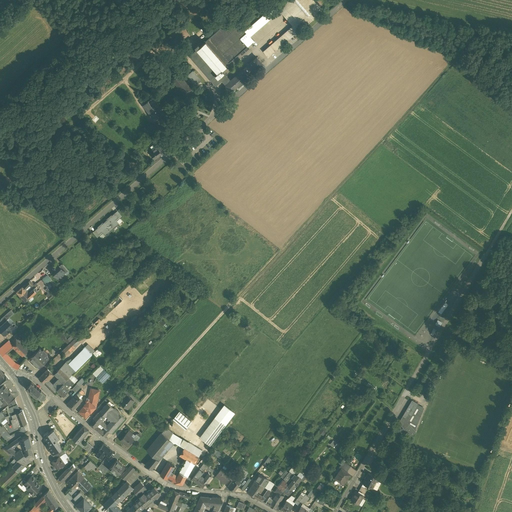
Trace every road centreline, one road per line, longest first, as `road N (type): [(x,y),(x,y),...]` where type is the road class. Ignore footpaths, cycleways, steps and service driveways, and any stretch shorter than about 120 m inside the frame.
road 1 (track): [(477,27),(443,77),(146,405)]
road 2 (track): [(212,0),(88,111),(97,121)]
road 3 (track): [(511,35),(346,0)]
road 4 (track): [(511,210),(427,354)]
road 5 (secondary): [(15,378),(70,511)]
road 6 (residential): [(15,378),(37,382),(111,446)]
